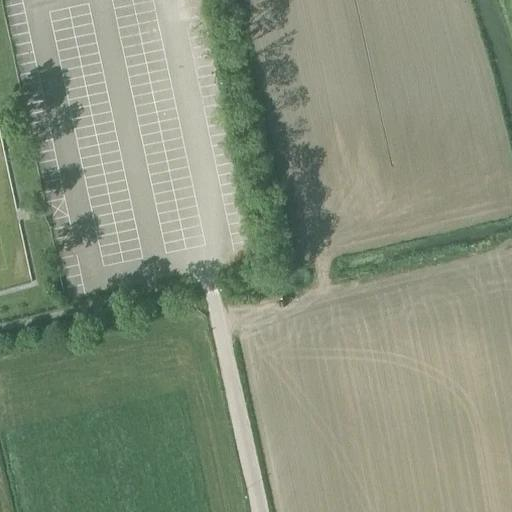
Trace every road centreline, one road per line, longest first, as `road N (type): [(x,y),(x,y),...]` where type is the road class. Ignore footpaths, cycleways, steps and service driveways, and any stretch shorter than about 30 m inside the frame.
road 1 (residential): [(208,284),(202,256),(218,253),(164,0)]
road 2 (unclassified): [(208,284),(257,511)]
